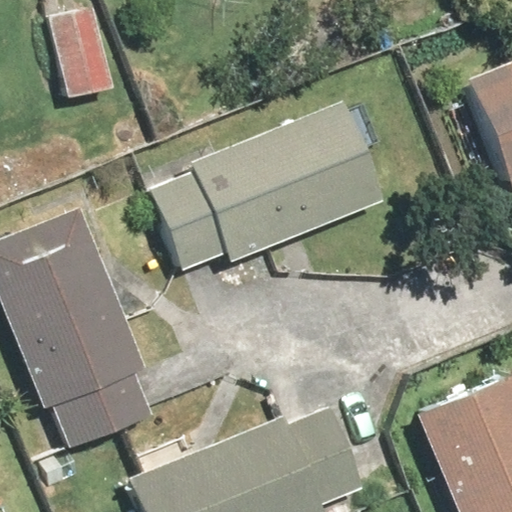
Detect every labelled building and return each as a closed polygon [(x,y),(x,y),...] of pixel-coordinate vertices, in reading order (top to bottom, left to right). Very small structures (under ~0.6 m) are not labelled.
[(75,0),(74,0),(29,9),(48,98),(94,88),(75,0)] [(339,5),(242,39),(260,92),(357,59),(339,5)] [(497,192),(511,185),(511,55),(450,81),(497,192)] [(217,261),(369,199),(326,96),(174,159),(180,172),(135,190),(168,269),(213,251),(217,261)] [(63,207),(0,232),(0,329),(32,407),(42,403),(60,447),(140,413),(122,370),(129,367),(63,207)] [(511,511),(511,395),(503,373),(404,413),(443,511),(511,511)] [(117,475),(131,511),(310,511),(307,503),(352,486),(320,407),(275,425),(271,414),(117,475)]
